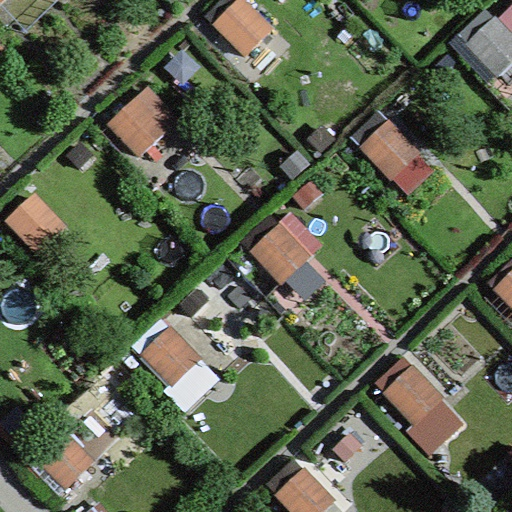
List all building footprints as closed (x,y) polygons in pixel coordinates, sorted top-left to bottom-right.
[(241,1),(215,26),(231,43),(257,17),(241,1)] [(257,17),(231,43),(245,57),(271,32),(257,17)] [(511,36),(497,21),(471,46),(499,75),(511,63),(511,36)] [(149,91),(111,124),(140,157),(167,134),(152,118),(164,108),(149,91)] [(388,123),(363,149),(378,164),(404,139),(388,123)] [(404,139),(378,164),(392,179),(419,154),(404,139)] [(35,197),(9,222),(24,238),(50,214),(35,197)] [(50,214),(24,238),(38,253),(64,228),(50,214)] [(271,218),(245,243),(283,283),(309,258),(271,218)] [(511,261),(490,283),(511,304),(511,261)] [(163,323),(136,347),(173,386),(199,361),(163,323)] [(405,358),(378,383),(415,424),(443,399),(405,358)] [(63,434),(37,459),(52,474),(78,450),(63,434)] [(78,450),(52,474),(66,489),(92,465),(78,450)] [(296,463),(271,488),(294,511),(325,511),(335,503),(296,463)]
